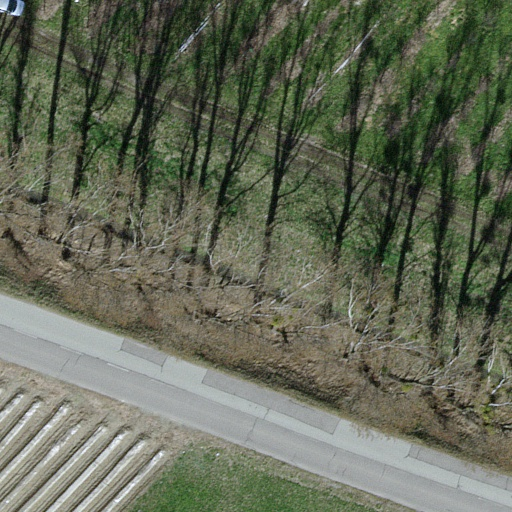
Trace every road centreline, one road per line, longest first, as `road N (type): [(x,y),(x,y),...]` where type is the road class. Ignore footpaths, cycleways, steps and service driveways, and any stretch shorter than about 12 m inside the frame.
road 1 (track): [(0,15),(511,232)]
road 2 (unclassified): [(511,509),(0,326)]
